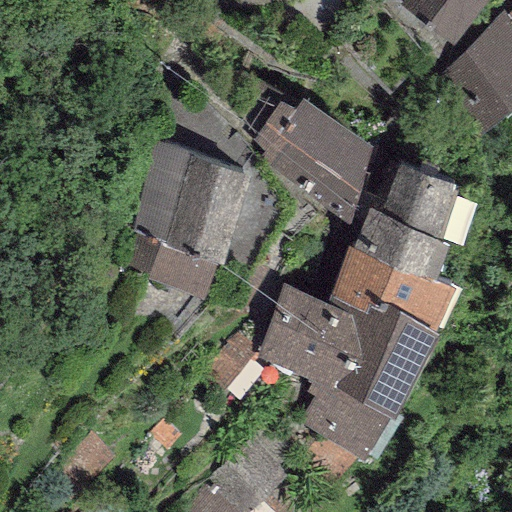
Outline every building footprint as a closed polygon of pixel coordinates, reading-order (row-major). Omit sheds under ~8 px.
[(399,0),(398,2),(452,46),(487,0),(399,0)] [(505,14),(431,75),(480,133),(511,106),(511,9),(506,15),(505,14)] [(372,146),(301,98),(292,109),(279,101),(252,141),(263,150),(256,157),(348,223),(372,146)] [(249,176),(153,143),(129,231),(136,235),(126,267),(148,274),(145,280),(203,299),(214,263),(222,265),(249,176)] [(458,189),(398,164),(379,211),(369,207),(352,247),(348,245),(328,293),(434,336),(453,289),(432,280),(447,244),(437,240),(458,189)] [(440,339),(434,336),(328,293),(323,301),(283,286),(256,357),(321,384),(298,424),(364,463),(387,418),(393,420),(427,357),(432,358),(440,339)] [(247,511),(285,478),(251,440),(171,511),(247,511)]
